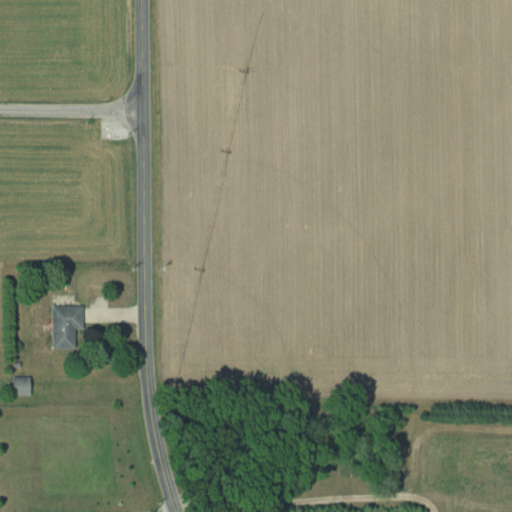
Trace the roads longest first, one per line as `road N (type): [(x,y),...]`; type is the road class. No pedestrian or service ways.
road 1 (tertiary): [(177,511),(147,380),(140,0)]
road 2 (residential): [(142,110),(0,110)]
